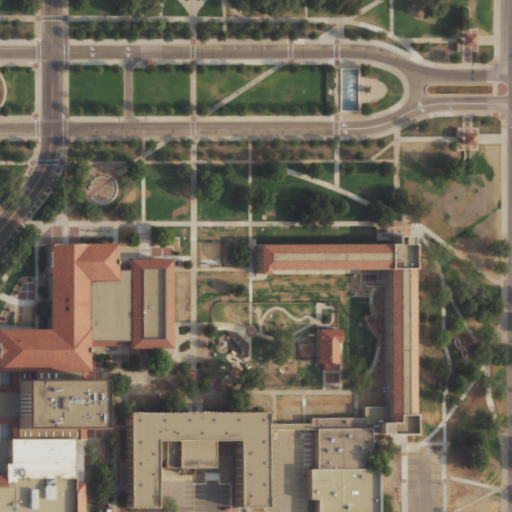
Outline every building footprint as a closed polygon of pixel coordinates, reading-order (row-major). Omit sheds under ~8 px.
[(471,33),(471,44),(461,44),(461,33),(471,33)] [(471,133),(471,145),(460,145),(460,133),(471,133)] [(255,244),(393,243),(393,235),(408,235),(408,243),(410,243),(410,268),(410,434),(373,434),(373,422),(385,422),(385,269),(255,269),(255,244)] [(47,243),(115,243),(115,269),(126,269),(126,257),(170,257),(170,348),(127,347),(127,345),(87,345),(87,371),(82,371),(82,378),(96,378),(96,428),(84,428),(84,438),(10,438),(10,423),(0,423),(0,385),(10,385),(10,371),(0,371),(0,329),(47,329),(47,243)] [(315,329),(342,329),(342,342),(338,342),(338,369),(322,369),(322,362),(315,362),(315,329)] [(263,412),(263,507),(235,507),(234,441),(214,441),(214,468),(164,468),(164,441),(154,441),(154,507),(125,507),(125,412),(263,412)] [(314,428),(369,428),(369,468),(377,468),(377,511),(315,511),(315,499),(308,499),(308,469),(314,469),(314,428)] [(7,438),(83,438),(83,511),(0,511),(0,475),(3,475),(3,462),(7,463),(7,438)]
